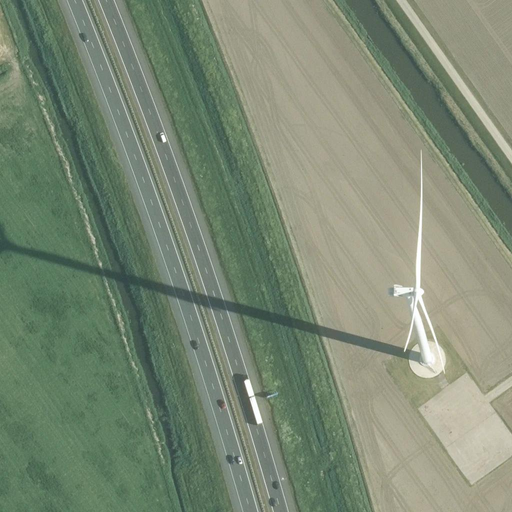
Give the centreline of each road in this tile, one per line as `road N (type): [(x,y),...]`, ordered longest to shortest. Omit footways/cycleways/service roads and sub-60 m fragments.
road 1 (motorway): [(284,511),(207,265),(108,0)]
road 2 (motorway): [(75,0),(175,267),(248,511)]
